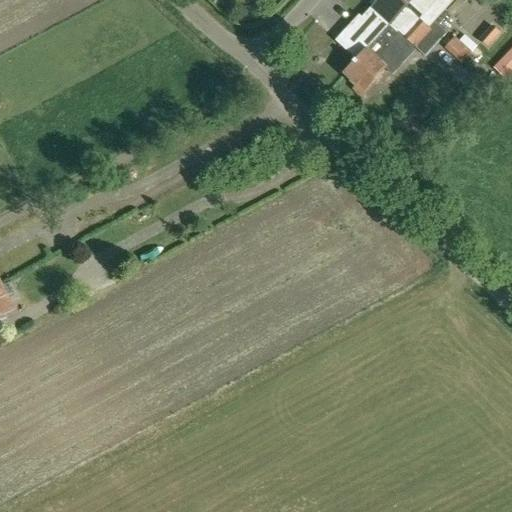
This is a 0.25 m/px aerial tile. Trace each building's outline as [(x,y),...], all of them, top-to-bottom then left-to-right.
[(356,55),(359,58),(361,59),(391,27),(397,33),(399,32),(400,33),(414,17),(418,21),(427,29),(432,24),(434,22),(434,23),(455,0),(380,0),(373,8),(362,20),(360,17),(338,40),(355,56),(356,55)] [(426,57),(447,34),(434,23),(434,22),(432,24),(427,29),(418,21),(414,17),(400,33),(399,32),(397,33),(391,27),(361,59),(359,58),(344,74),(364,92),(386,69),(393,75),(416,49),(426,57)] [(492,26),(479,40),(488,48),(500,33),(492,26)] [(446,47),(452,53),(461,43),(455,38),(446,47)] [(505,80),(511,73),(511,49),(494,69),(505,80)] [(0,313),(11,308),(0,287),(0,313)]
